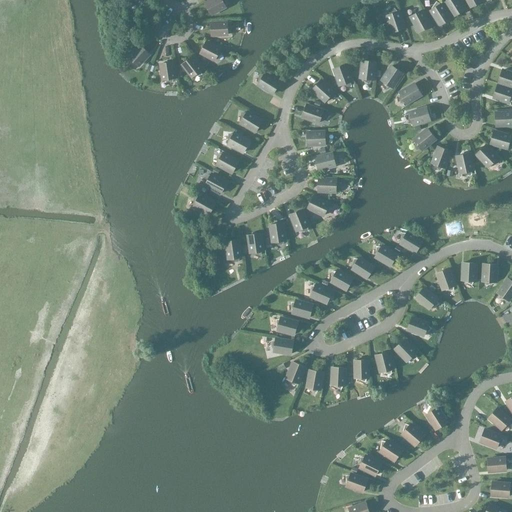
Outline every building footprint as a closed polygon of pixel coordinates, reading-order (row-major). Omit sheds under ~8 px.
[(212,0),(206,4),(212,14),(216,12),(219,12),(219,10),(226,7),(223,2),(225,1),(225,0),(212,0)] [(446,0),(445,1),(453,15),(464,8),(462,4),(461,1),(459,1),(458,0),(446,0)] [(431,10),(435,17),(434,18),(437,20),(440,26),(451,19),(441,4),(440,5),(437,2),(432,8),(433,9),(431,10)] [(387,16),(389,22),(388,23),(391,26),(393,33),(405,29),(399,11),(397,12),(394,9),(389,14),(389,15),(387,16)] [(411,16),(414,23),(413,24),(416,27),(419,32),(430,26),(422,11),(411,16)] [(211,23),(212,35),(216,35),(220,36),(221,35),(228,35),(227,22),(211,23)] [(206,42),(201,53),(205,55),(207,58),(208,57),(215,60),(221,49),(206,42)] [(150,54),(141,46),(130,57),(138,66),(143,61),(145,61),(146,58),(149,55),(150,54)] [(200,71),(202,70),(192,57),(183,64),(185,68),(187,72),(188,71),(192,77),(196,74),(198,76),(202,74),(200,71)] [(172,77),(174,77),(172,61),(159,63),(160,67),(159,71),(161,72),(162,79),(167,78),(167,80),(171,81),(172,77)] [(361,71),(361,78),(363,79),(369,83),(371,80),(373,80),(375,62),(363,61),(362,67),(360,71),(361,71)] [(338,79),(340,86),(343,85),(343,86),(350,86),(350,82),(352,81),(346,65),(334,69),(336,75),(336,79),(338,79)] [(391,87),(392,88),(402,73),(392,66),(388,71),(385,74),(386,75),(382,81),(384,82),(384,83),(388,89),(391,87)] [(499,82),(511,86),(511,73),(511,72),(507,72),(502,70),(499,82)] [(259,83),(258,85),(264,88),(264,90),(268,90),(273,94),(280,83),(265,74),(264,75),(260,75),(259,82),(259,83)] [(320,97),(326,102),(327,100),(328,100),(334,97),(333,94),(334,92),(321,80),(312,90),(317,94),(319,97),(320,97)] [(406,89),(401,92),(400,93),(401,95),(400,95),(401,103),(405,102),(406,104),(422,95),(415,84),(409,87),(406,88),(406,89)] [(494,97),(498,99),(501,101),(502,100),(509,103),(511,92),(511,90),(497,86),(494,97)] [(302,117),(308,119),(311,121),(312,120),(319,123),(320,121),(321,121),(326,115),(323,113),(323,111),(306,105),(302,117)] [(413,123),(413,125),(430,120),(427,108),(420,110),(417,109),(416,111),(409,113),(410,115),(409,115),(409,123),(413,123)] [(242,121),(240,123),(247,126),(246,128),(250,129),(256,132),(262,121),(247,112),(246,113),(242,113),(241,120),(242,121)] [(496,126),(503,126),(506,127),(507,125),(511,125),(511,112),(495,113),(496,126)] [(422,150),(436,139),(428,129),(423,133),(419,134),(420,136),(414,140),(415,142),(415,143),(417,150),(421,149),(422,150)] [(490,144),(497,145),(500,148),(501,147),(508,148),(509,146),(511,142),(511,139),(511,138),(511,136),(494,131),(490,144)] [(307,145),(314,145),(318,146),(318,145),(325,145),(325,142),(326,142),(329,135),(325,134),(325,132),(307,133),(307,145)] [(229,142),(228,144),(234,147),(234,149),(238,149),(244,152),(250,141),(234,133),(233,134),(229,134),(229,142)] [(476,154),(481,159),(483,162),(484,162),(489,167),(491,165),(491,166),(498,163),(497,159),(498,158),(485,145),(476,154)] [(442,167),(444,168),(450,151),(439,147),(436,153),(434,156),(435,157),(432,164),(434,164),(434,165),(440,170),(442,167)] [(218,162),(217,164),(223,168),(223,169),(227,170),(232,173),(238,162),(223,153),(222,155),(218,155),(217,162),(218,162)] [(325,168),(329,169),(329,167),(336,166),(335,163),(336,163),(337,156),(333,155),(333,153),(315,158),(318,170),(325,168)] [(461,173),(463,173),(463,174),(471,175),(471,171),(473,171),(469,153),(457,156),(458,162),(458,166),(459,166),(461,173)] [(206,183),(205,185),(212,188),(211,190),(215,190),(221,194),(227,182),(211,174),(210,175),(206,175),(206,183)] [(329,192),(336,192),(336,190),(337,190),(340,183),(337,181),(337,179),(319,179),(318,191),(325,191),(328,193),(329,192)] [(195,204),(194,206),(200,210),(200,211),(204,211),(209,215),(215,204),(200,195),(199,197),(195,196),(194,204),(195,204)] [(308,208),(314,211),(316,213),(318,212),(324,216),(325,213),(326,214),(331,209),(329,206),(329,204),(313,196),(308,208)] [(295,224),(297,231),(299,230),(300,231),(307,231),(307,227),(309,226),(302,210),(291,214),(293,220),(293,224),(295,224)] [(272,235),(273,242),(275,242),(275,243),(282,244),(284,241),(285,241),(283,223),(270,225),(271,231),(270,235),(272,235)] [(405,232),(404,233),(400,233),(399,240),(400,241),(399,242),(405,246),(405,248),(409,248),(414,252),(421,241),(405,232)] [(250,246),(251,253),(253,253),(260,255),(261,251),(263,251),(261,233),(248,235),(249,242),(248,245),(250,246)] [(227,252),(228,259),(231,259),(231,260),(238,262),(239,258),(241,258),(238,240),(226,242),(227,248),(226,252),(227,252)] [(381,246),(380,247),(376,247),(375,254),(376,255),(375,257),(381,260),(381,262),(384,262),(390,266),(397,255),(381,246)] [(358,258),(357,260),(353,259),(352,267),(353,267),(352,269),(358,273),(358,274),(361,275),(367,278),(374,268),(358,258)] [(472,286),(473,282),(475,282),(476,264),(464,263),(464,270),(462,273),(463,274),(463,281),(465,281),(465,282),(472,286)] [(483,282),(485,283),(486,287),(493,284),(493,283),(495,283),(496,276),(497,276),(496,272),(497,265),(484,264),(483,282)] [(453,291),(453,287),(455,286),(449,269),(437,273),(440,280),(439,284),(441,284),(443,290),(446,289),(446,290),(453,291)] [(337,270),(336,272),(332,271),(331,279),(332,279),(330,281),(337,285),(336,286),(340,287),(346,290),(352,279),(337,270)] [(498,295),(499,296),(498,300),(506,302),(506,301),(508,302),(511,296),(511,282),(508,280),(498,295)] [(315,284),(315,286),(310,286),(311,293),(311,294),(310,296),(317,299),(317,300),(321,300),(327,303),(332,292),(315,284)] [(439,304),(437,301),(438,299),(423,288),(416,298),(421,302),(423,306),(424,305),(430,309),(431,307),(432,308),(439,304)] [(295,300),(295,302),(291,303),(292,310),(293,310),(292,312),(299,315),(299,316),(303,315),(310,317),(313,305),(295,300)] [(280,317),(280,319),(275,320),(277,327),(277,329),(283,332),(284,333),(287,333),(294,335),(298,323),(280,317)] [(431,329),(428,326),(429,325),(412,318),(407,330),(413,332),(416,335),(417,334),(424,336),(425,334),(431,329)] [(275,339),(275,341),(270,342),(273,349),(273,352),(280,353),(280,354),(284,353),(291,355),(293,342),(275,339)] [(402,357),(407,362),(409,360),(409,361),(416,358),(415,355),(416,353),(404,340),(395,349),(399,354),(401,357),(402,357)] [(390,375),(391,371),(393,370),(388,353),(376,356),(378,362),(377,366),(379,367),(380,373),(383,373),(383,374),(390,375)] [(365,383),(367,379),(369,379),(368,361),(355,361),(356,368),(354,372),(355,372),(356,379),(358,379),(358,380),(365,383)] [(294,386),(297,383),(299,384),(305,367),(293,362),(291,369),(288,372),(289,373),(287,380),(289,380),(289,381),(294,386)] [(341,390),(343,386),(345,386),(345,368),(333,368),(333,375),(331,378),(332,379),(332,386),(334,386),(334,387),(341,390)] [(316,394),(318,390),(320,390),(323,373),(310,371),(310,378),(308,381),(309,382),(308,389),(310,389),(310,390),(316,394)] [(435,410),(432,407),(428,414),(429,414),(427,416),(430,422),(430,423),(433,425),(437,431),(447,424),(437,409),(435,410)] [(510,420),(496,409),(488,419),(493,423),(495,426),(496,426),(502,430),(503,428),(504,429),(511,426),(509,422),(510,420)] [(409,427),(405,425),(403,432),(404,433),(402,435),(407,439),(407,441),(411,442),(416,447),(424,437),(410,425),(409,427)] [(503,441),(499,438),(500,436),(483,430),(479,442),(485,444),(488,447),(489,446),(496,448),(496,446),(497,446),(503,441)] [(387,442),(385,443),(381,442),(380,450),(381,450),(379,452),(385,456),(385,458),(388,458),(394,463),(401,452),(387,442)] [(365,457),(364,459),(360,458),(360,466),(359,468),(365,471),(365,473),(369,473),(375,476),(381,465),(365,457)] [(509,462),(505,460),(504,458),(486,460),(487,472),(494,472),(498,473),(498,472),(505,471),(505,469),(506,469),(509,462)] [(347,474),(346,476),(342,476),(343,484),(343,486),(349,489),(349,490),(353,490),(360,492),(364,480),(347,474)] [(511,489),(511,487),(509,486),(509,484),(491,483),(490,496),(497,496),(500,498),(501,497),(508,497),(508,494),(509,495),(511,489)] [(369,511),(366,501),(348,507),(349,510),(346,511),(369,511)]
